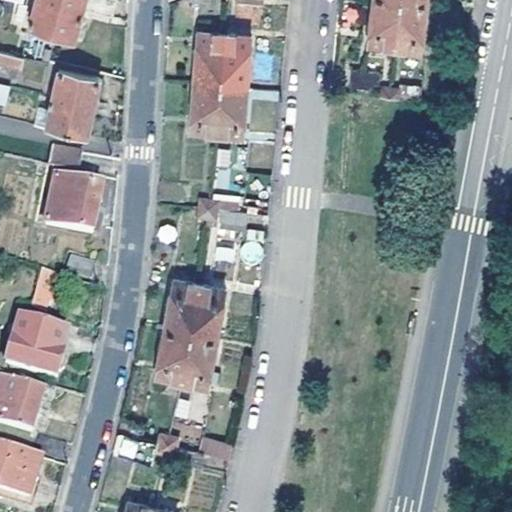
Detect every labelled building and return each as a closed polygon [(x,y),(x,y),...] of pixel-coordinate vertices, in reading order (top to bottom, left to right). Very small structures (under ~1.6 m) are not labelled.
[(37,0),(31,26),(74,38),(81,9),(111,18),(116,1),(111,0),(37,0)] [(376,0),(371,43),(396,46),(420,50),(425,2),(425,0),(376,0)] [(191,130),(217,132),(241,134),(245,85),(249,36),(226,35),(199,34),(195,82),(191,130)] [(0,63),(22,68),(24,59),(0,53),(0,63)] [(372,97),(390,99),(391,86),(375,84),(377,72),(349,68),(347,84),(372,88),(372,97)] [(53,100),(91,108),(97,80),(59,69),(53,100)] [(86,135),(91,108),(53,100),(51,110),(46,128),(86,135)] [(46,128),(51,110),(39,108),(36,125),(46,128)] [(51,145),(48,164),(54,166),(79,171),(82,153),(51,145)] [(216,148),(214,188),(230,189),(232,149),(216,148)] [(77,181),(79,171),(54,166),(53,175),(56,179),(46,221),(92,233),(101,186),(77,181)] [(197,208),(207,209),(208,199),(198,197),(197,208)] [(208,199),(207,209),(239,212),(240,201),(208,199)] [(206,219),(207,209),(197,208),(197,218),(206,219)] [(206,219),(205,228),(244,231),(247,213),(239,212),(207,209),(206,219)] [(71,254),(66,268),(92,277),(96,262),(71,254)] [(53,302),(60,276),(43,271),(33,308),(44,312),(48,301),(53,302)] [(156,377),(184,382),(206,387),(214,338),(222,289),(199,285),(173,281),(164,329),(156,377)] [(19,317),(5,363),(56,379),(65,354),(61,354),(67,334),(19,317)] [(1,379),(0,380),(0,422),(31,431),(43,393),(1,379)] [(147,425),(122,417),(118,433),(143,439),(147,425)] [(161,444),(171,447),(172,434),(163,433),(161,444)] [(172,434),(171,447),(178,448),(181,437),(172,434)] [(40,437),(35,452),(61,459),(66,445),(40,437)] [(207,455),(228,460),(231,445),(204,438),(200,454),(207,455)] [(168,457),(171,447),(161,444),(158,454),(168,457)] [(43,459),(0,445),(0,491),(30,501),(43,459)] [(203,469),(207,455),(200,454),(178,448),(171,447),(168,457),(167,460),(203,469)]
